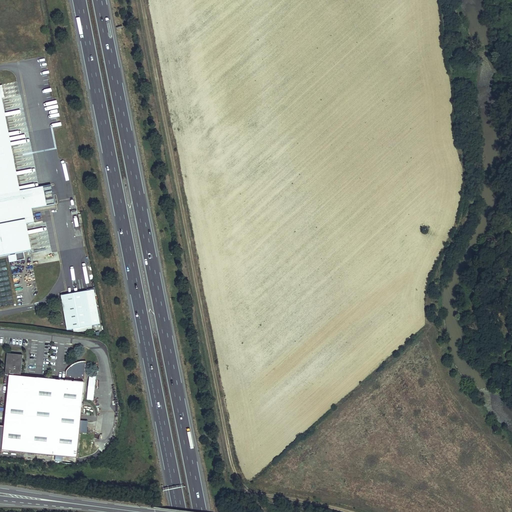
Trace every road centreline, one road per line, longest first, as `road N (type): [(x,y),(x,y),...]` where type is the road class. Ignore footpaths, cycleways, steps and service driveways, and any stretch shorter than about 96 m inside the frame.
road 1 (track): [(357,511),(248,489),(234,468),(142,0)]
road 2 (motorway): [(200,511),(98,0)]
road 3 (motorway): [(78,0),(179,511)]
